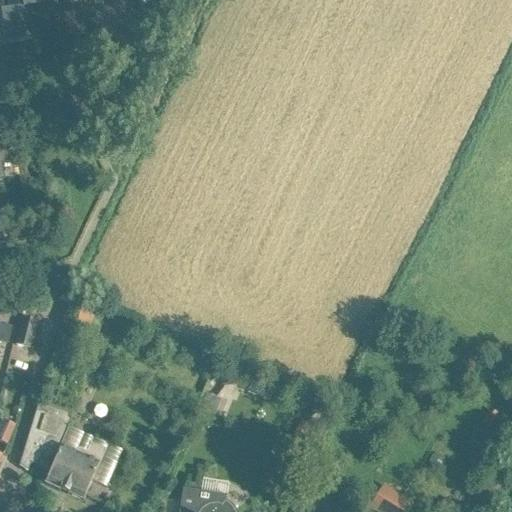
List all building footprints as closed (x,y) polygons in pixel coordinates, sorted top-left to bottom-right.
[(18,0),(20,10),(55,4),(77,0),(18,0)] [(0,12),(0,45),(3,45),(60,35),(58,24),(55,10),(55,4),(20,10),(0,12)] [(0,178),(3,178),(1,164),(9,163),(3,134),(0,134),(0,178)] [(63,324),(82,330),(97,335),(105,307),(71,297),(63,324)] [(22,319),(16,346),(31,349),(37,322),(22,319)] [(0,325),(0,342),(8,345),(12,328),(0,325)] [(70,340),(59,337),(52,360),(63,363),(70,340)] [(241,370),(223,370),(224,387),(242,386),(241,370)] [(221,400),(205,394),(199,411),(215,417),(221,400)] [(38,406),(19,466),(27,472),(31,465),(42,469),(49,473),(44,484),(83,501),(91,483),(106,489),(116,466),(101,459),(104,450),(90,444),(86,453),(77,449),(75,454),(63,449),(68,429),(71,417),(57,412),(38,406)] [(0,429),(0,441),(6,444),(14,426),(4,422),(0,429)] [(381,486),(368,507),(376,511),(404,511),(410,504),(381,486)] [(237,511),(235,508),(233,506),(231,504),(227,501),(227,498),(183,490),(179,511),(237,511)]
